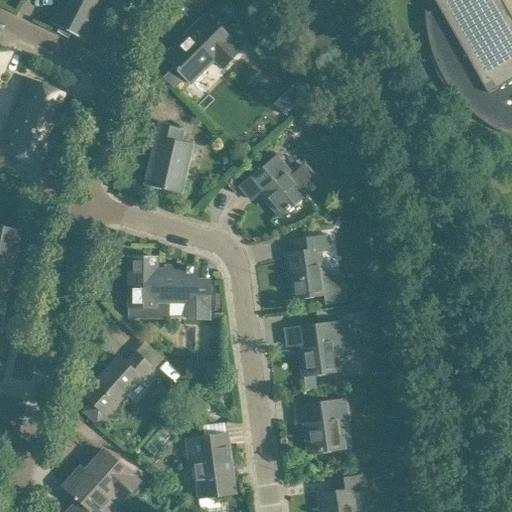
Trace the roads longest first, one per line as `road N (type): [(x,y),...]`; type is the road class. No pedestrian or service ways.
road 1 (secondary): [(469,511),(424,203),(376,86),(316,0)]
road 2 (residential): [(272,511),(233,257),(220,244),(80,202)]
road 3 (residential): [(10,511),(80,202)]
road 4 (residential): [(80,202),(107,71)]
